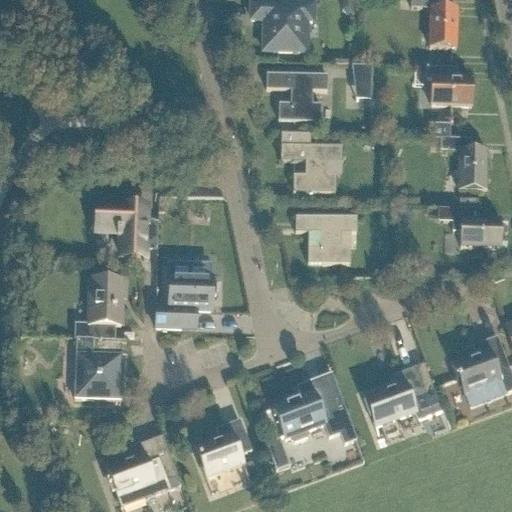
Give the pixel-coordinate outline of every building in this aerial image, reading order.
[(346,18),(354,18),(353,0),(340,0),(341,12),(346,18)] [(430,0),(410,0),(410,12),(429,13),(428,52),(456,53),(457,14),(442,13),(442,0),(430,0)] [(252,8),(252,24),(264,25),(264,56),(306,57),(306,26),(311,26),(312,10),(252,8)] [(353,83),(369,84),(369,69),(350,69),(350,71),(352,71),(353,83)] [(425,73),(425,84),(431,85),(431,109),(470,111),(471,85),(455,84),(455,74),(425,73)] [(311,94),(321,95),(326,95),(326,79),(266,77),(265,93),(290,94),(289,108),(278,108),(278,124),(320,125),(320,108),(310,108),(311,94)] [(439,142),(439,143),(449,143),(450,129),(430,129),(430,142),(439,142)] [(281,137),(281,167),(293,167),(303,167),(303,180),(292,180),(292,199),(335,199),(335,180),(325,180),(325,166),(340,166),(341,152),(309,152),(310,137),(281,137)] [(377,140),(376,150),(386,150),(386,140),(377,140)] [(469,144),(449,143),(439,143),(439,155),(459,155),(458,194),(484,195),(485,154),(469,154),(469,144)] [(475,203),(459,202),(458,211),(475,212),(475,203)] [(437,213),(437,227),(452,227),(452,237),(460,237),(460,252),(499,253),(500,226),(488,226),(489,215),(437,213)] [(96,214),(96,237),(116,238),(116,244),(121,244),(120,263),(144,263),(144,254),(157,254),(157,228),(145,227),(146,215),(96,214)] [(355,221),(295,221),(295,237),(307,237),(319,237),(319,251),(307,251),(307,268),(349,268),(349,251),(339,251),(339,237),(349,237),(355,237),(355,221)] [(156,315),(155,334),(181,335),(181,323),(195,324),(196,317),(211,318),(211,303),(215,303),(216,286),(208,285),(209,273),(170,271),(168,315),(156,315)] [(75,344),(115,345),(115,331),(121,331),(121,304),(124,304),(124,286),(90,285),(89,330),(75,330),(75,344)] [(476,361),(450,370),(456,385),(458,384),(469,415),(511,399),(511,385),(496,343),(484,347),(483,345),(472,349),(476,361)] [(128,346),(115,345),(91,345),(90,360),(75,360),(74,405),(121,407),(122,362),(128,362),(128,346)] [(404,388),(363,403),(374,434),(415,419),(418,426),(442,417),(424,369),(400,378),(404,388)] [(311,397),(271,411),(284,444),(289,442),(290,446),(294,447),(306,442),(308,438),(306,435),(323,429),(327,442),(339,438),(343,449),(355,445),(329,378),(307,387),(311,397)] [(264,430),(259,418),(250,422),(255,433),(264,430)] [(231,439),(193,454),(205,485),(243,470),(239,460),(251,456),(239,426),(228,430),(231,439)] [(143,460),(105,474),(116,504),(154,490),(157,500),(180,491),(162,440),(150,444),(151,446),(139,450),(143,460)]
